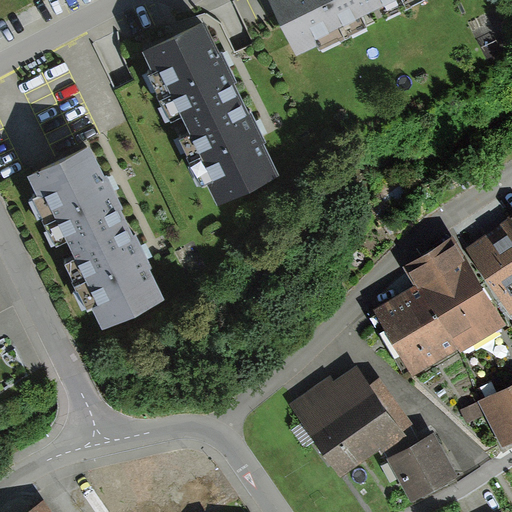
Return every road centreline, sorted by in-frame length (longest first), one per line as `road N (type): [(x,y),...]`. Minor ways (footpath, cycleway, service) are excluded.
road 1 (residential): [(0,235),(98,439)]
road 2 (residential): [(98,439),(145,427),(200,428),(234,454),(275,511)]
